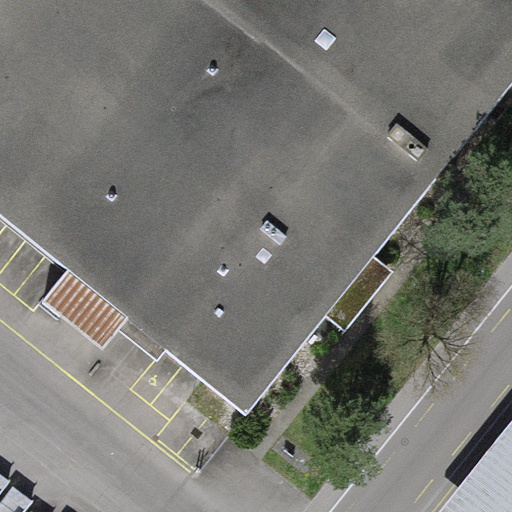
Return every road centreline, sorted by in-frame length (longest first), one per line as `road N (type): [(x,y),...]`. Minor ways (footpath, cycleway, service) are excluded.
road 1 (unknown): [(0,342),(199,511)]
road 2 (unclassified): [(377,511),(511,344)]
